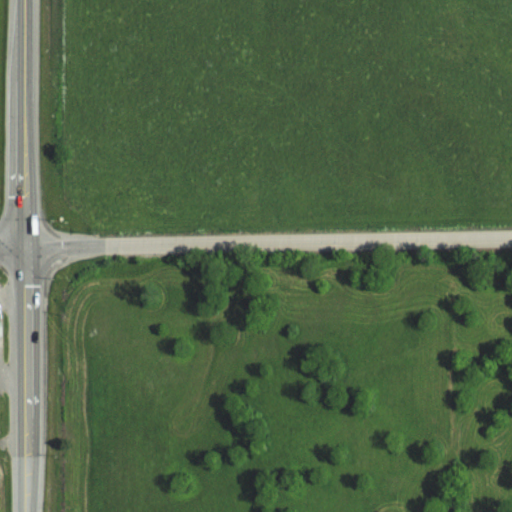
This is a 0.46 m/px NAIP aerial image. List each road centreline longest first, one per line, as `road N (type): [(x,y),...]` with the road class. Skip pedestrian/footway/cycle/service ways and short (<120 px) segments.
road 1 (tertiary): [(0,248),(511,237)]
road 2 (primary): [(25,511),(24,248)]
road 3 (primary): [(24,248),(24,0)]
